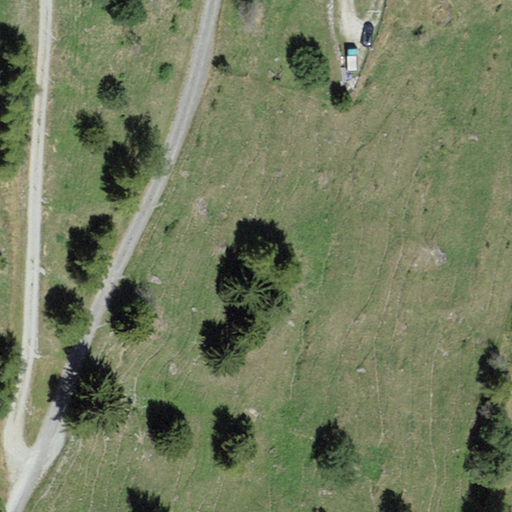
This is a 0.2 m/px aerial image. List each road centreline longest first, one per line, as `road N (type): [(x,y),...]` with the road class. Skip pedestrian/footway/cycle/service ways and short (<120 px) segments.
road 1 (unclassified): [(30,458),(48,444),(86,333),(180,126),(213,0)]
road 2 (unclassified): [(30,458),(18,452),(14,431),(28,349),(46,0)]
